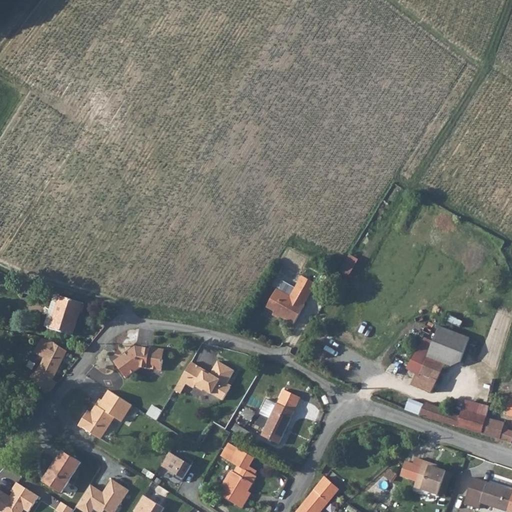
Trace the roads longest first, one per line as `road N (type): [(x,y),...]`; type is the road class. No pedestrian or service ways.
road 1 (residential): [(0,458),(99,341),(134,320),(178,324),(269,352),(331,384),(346,410)]
road 2 (residential): [(346,410),(380,409),(511,455)]
road 3 (track): [(134,320),(125,306),(0,260)]
road 4 (residential): [(284,511),(346,410)]
